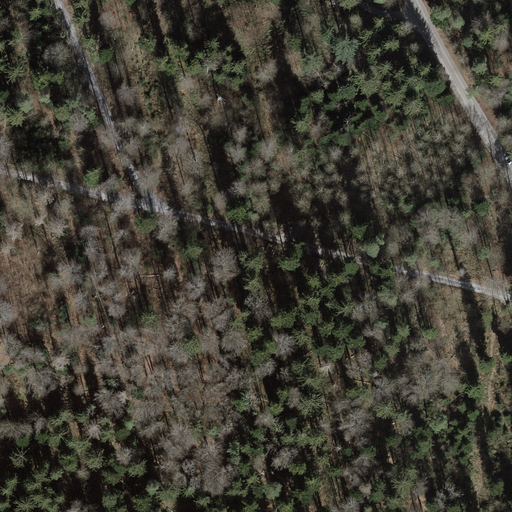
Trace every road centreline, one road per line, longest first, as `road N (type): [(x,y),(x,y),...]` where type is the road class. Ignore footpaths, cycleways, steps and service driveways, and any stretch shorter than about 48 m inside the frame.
road 1 (track): [(0,170),(511,296)]
road 2 (track): [(57,0),(152,207)]
road 3 (unclassified): [(511,173),(412,0)]
